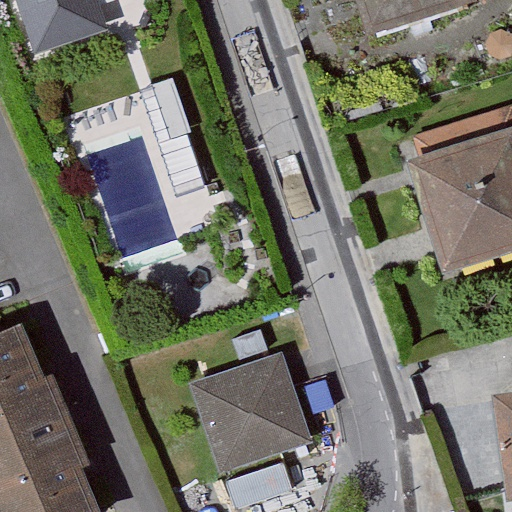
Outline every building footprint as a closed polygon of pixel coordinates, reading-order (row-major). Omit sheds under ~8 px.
[(470,0),(365,0),(379,40),(473,8),(470,0)] [(511,143),(418,169),(451,290),(511,273),(511,143)] [(102,511),(22,325),(0,334),(0,511),(102,511)] [(281,352),(189,385),(224,482),(316,449),(281,352)] [(511,394),(495,396),(507,506),(511,505),(511,394)]
